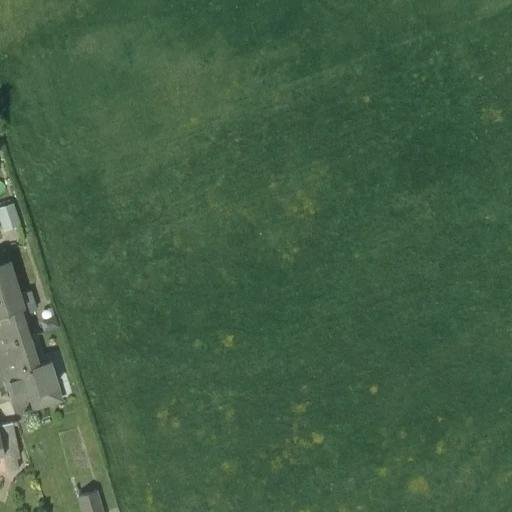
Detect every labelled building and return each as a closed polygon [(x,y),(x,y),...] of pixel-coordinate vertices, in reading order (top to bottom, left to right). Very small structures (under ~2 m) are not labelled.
[(0,313),(19,308),(20,309),(19,309),(21,314),(34,310),(28,291),(17,294),(7,261),(0,263),(0,313)] [(0,344),(28,336),(21,314),(19,309),(20,309),(19,308),(0,313),(0,344)] [(0,344),(0,360),(4,375),(38,364),(38,363),(36,364),(28,336),(0,344)] [(56,387),(48,361),(38,364),(4,375),(3,375),(12,401),(29,395),(56,387)] [(60,400),(56,387),(29,395),(33,409),(60,400)] [(19,458),(12,422),(0,424),(0,437),(4,455),(2,455),(6,473),(18,470),(16,459),(19,458)] [(101,511),(95,491),(78,496),(83,511),(101,511)]
